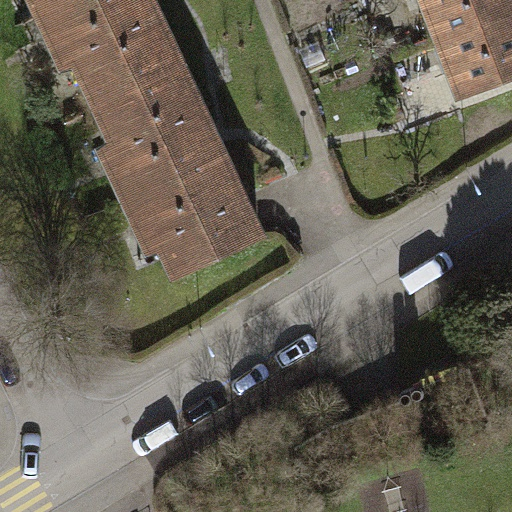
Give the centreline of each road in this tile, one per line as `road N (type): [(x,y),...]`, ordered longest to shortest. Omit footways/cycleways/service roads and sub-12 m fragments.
road 1 (residential): [(511,196),(65,465)]
road 2 (residential): [(0,323),(65,465)]
